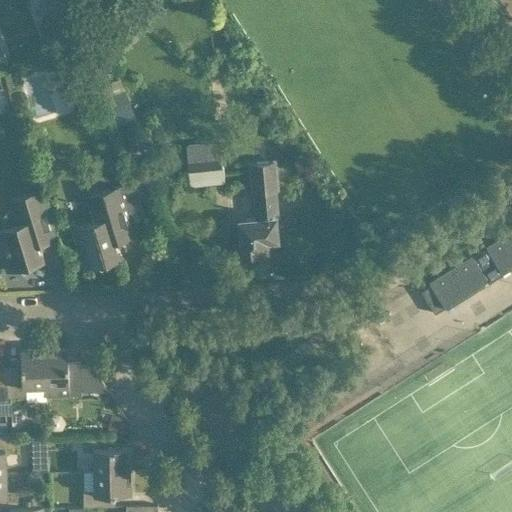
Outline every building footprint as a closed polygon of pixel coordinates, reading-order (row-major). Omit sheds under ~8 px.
[(52,12),(36,18),(47,48),(62,42),(52,12)] [(59,48),(48,52),(52,62),(63,58),(59,48)] [(69,62),(52,68),(61,93),(78,87),(69,62)] [(120,77),(101,84),(118,125),(136,118),(120,77)] [(49,113),(48,89),(28,89),(29,114),(49,113)] [(186,145),(189,170),(223,167),(220,141),(186,145)] [(240,219),(241,234),(243,253),(260,252),(260,250),(268,249),(267,239),(278,238),(276,217),(278,217),(275,189),(277,189),(274,160),(250,162),(253,190),(255,190),(258,217),(240,219)] [(114,240),(116,239),(118,239),(121,240),(123,237),(134,234),(133,232),(150,227),(140,203),(132,180),(88,194),(92,208),(90,208),(94,220),(71,227),(76,242),(78,242),(85,266),(94,264),(102,268),(107,260),(122,255),(119,246),(116,247),(114,240)] [(0,245),(8,269),(16,267),(25,271),(29,263),(44,258),(41,249),(38,250),(36,243),(39,242),(41,242),(43,243),(45,241),(56,237),(41,188),(10,197),(13,207),(9,209),(2,217),(5,227),(0,227),(0,245)] [(435,312),(446,305),(447,308),(511,267),(511,229),(487,245),(487,246),(473,255),(473,254),(430,281),(432,283),(421,289),(435,312)] [(334,323),(316,330),(324,350),(342,343),(334,323)] [(68,346),(44,347),(46,384),(46,395),(66,394),(82,394),(82,390),(109,389),(92,361),(81,362),(80,362),(68,362),(68,346)] [(10,365),(11,396),(27,396),(27,385),(46,384),(44,347),(21,348),(22,371),(11,371),(10,365)] [(0,398),(11,398),(11,396),(10,365),(9,365),(9,371),(0,371),(0,398)] [(106,429),(118,433),(122,419),(110,415),(106,429)] [(94,450),(94,469),(131,469),(131,445),(108,446),(108,434),(114,434),(114,433),(83,434),(83,450),(94,450)] [(0,470),(7,470),(6,451),(17,451),(17,435),(0,435),(0,470)] [(50,467),(50,437),(36,437),(36,467),(50,467)] [(131,469),(94,469),(95,488),(84,488),(84,505),(116,504),(109,504),(109,492),(131,492),(131,469)] [(17,506),(18,506),(18,490),(7,490),(7,470),(0,470),(0,506),(9,506),(17,506)] [(158,503),(126,504),(126,511),(151,511),(152,504),(158,504),(158,503)]
